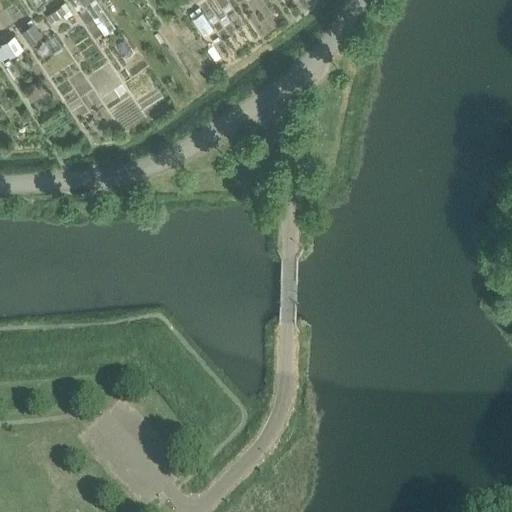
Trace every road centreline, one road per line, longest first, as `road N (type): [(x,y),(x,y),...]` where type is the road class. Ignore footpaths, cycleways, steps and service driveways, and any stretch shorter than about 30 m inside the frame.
road 1 (unclassified): [(262,101),(290,153),(284,395),(264,444),(196,511)]
road 2 (unclassified): [(0,188),(110,179),(161,164),(262,101)]
road 3 (unclassified): [(262,101),(330,44),(360,0)]
